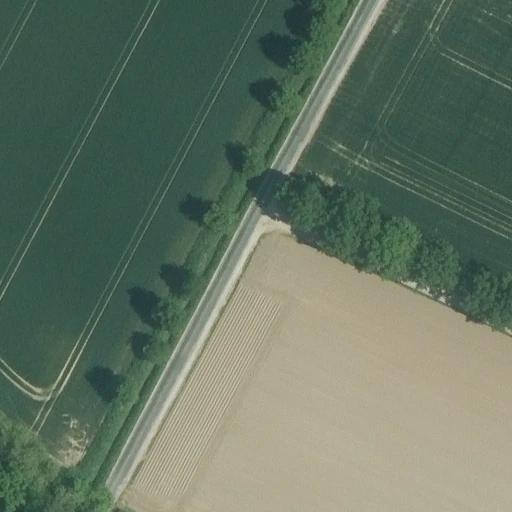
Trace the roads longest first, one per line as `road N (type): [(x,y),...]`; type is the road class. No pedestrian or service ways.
road 1 (unclassified): [(380,0),(99,511)]
road 2 (track): [(271,208),(511,324)]
